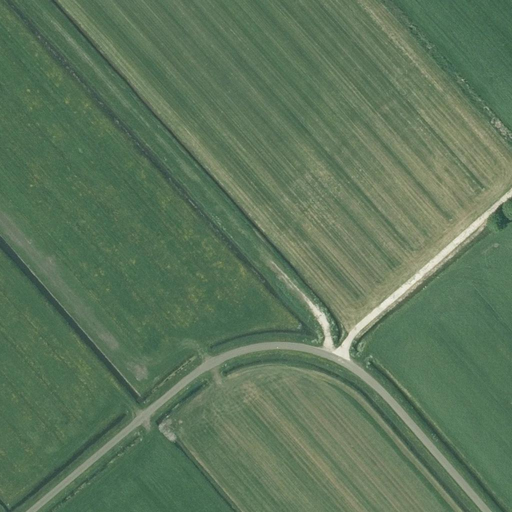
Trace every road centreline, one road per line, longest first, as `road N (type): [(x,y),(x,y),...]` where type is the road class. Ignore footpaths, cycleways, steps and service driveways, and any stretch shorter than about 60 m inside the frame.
road 1 (unclassified): [(26,511),(224,352),(259,343),(298,343),(341,359),(380,390),(490,511)]
road 2 (track): [(324,353),(318,315),(27,0)]
road 3 (track): [(341,359),(360,327),(511,193)]
